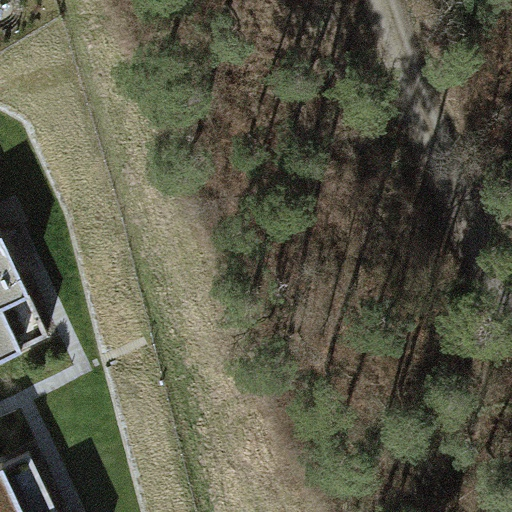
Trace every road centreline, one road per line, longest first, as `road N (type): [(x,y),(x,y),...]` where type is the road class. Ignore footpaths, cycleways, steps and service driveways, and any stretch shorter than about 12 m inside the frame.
road 1 (track): [(511,314),(392,58),(374,0)]
road 2 (unknown): [(0,359),(50,342),(62,328),(36,242)]
